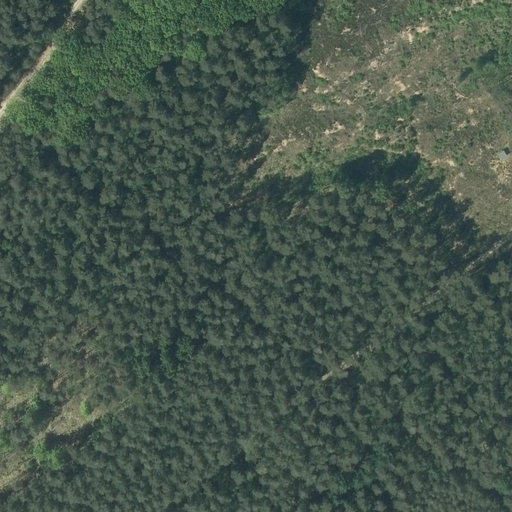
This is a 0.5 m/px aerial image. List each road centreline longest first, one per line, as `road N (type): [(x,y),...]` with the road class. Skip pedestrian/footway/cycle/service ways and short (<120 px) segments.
road 1 (track): [(0,111),(511,499)]
road 2 (track): [(240,0),(0,173)]
road 3 (track): [(0,110),(76,0)]
